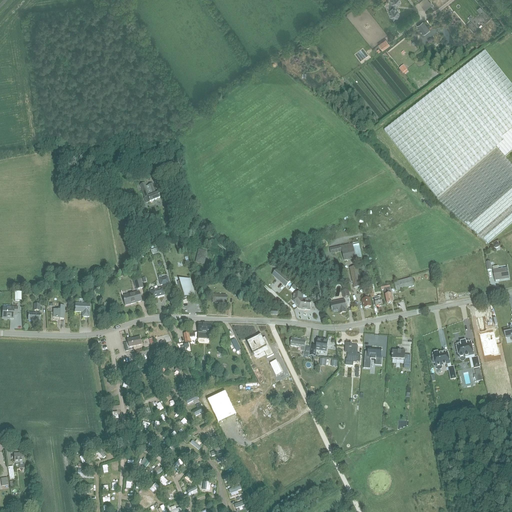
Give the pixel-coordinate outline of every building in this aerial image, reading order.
[(398,1),(399,0),(390,0),(392,1),(391,2),(393,5),(394,4),(394,5),(393,6),(394,7),(393,7),(394,8),(393,9),(393,8),(390,10),(391,12),(389,13),(390,15),(392,18),(394,19),(395,18),(396,19),(399,16),(397,14),(399,12),(397,9),(396,10),(396,9),(397,8),(396,7),(397,7),(396,6),(397,5),(397,6),(400,3),(398,1)] [(417,26),(420,30),(419,31),(420,32),(421,32),(423,34),(429,30),(423,22),(422,23),(421,23),(417,26)] [(386,40),(379,45),(382,50),(389,45),(388,44),(386,40)] [(384,131),(437,199),(496,147),(505,158),(511,152),(511,85),(485,52),(384,131)] [(401,63),(396,67),(402,74),(407,70),(401,63)] [(144,184),(139,186),(144,197),(147,196),(149,202),(160,198),(158,193),(156,194),(152,184),(148,185),(148,186),(146,187),(144,184)] [(353,244),(332,248),(333,254),(343,252),(345,261),(356,259),(353,244)] [(199,251),(196,263),(204,265),(207,253),(199,251)] [(351,268),(355,288),(362,287),(358,266),(351,268)] [(493,270),(494,277),(495,282),(495,281),(503,280),(502,278),(504,278),(509,277),(507,269),(498,271),(498,269),(493,270)] [(275,278),(286,287),(290,282),(277,270),(274,274),(275,278)] [(394,283),(395,287),(396,292),(414,287),(412,278),(394,283)] [(190,279),(190,281),(182,283),(181,281),(177,283),(182,300),(186,299),(186,298),(195,298),(190,279)] [(123,298),(124,301),(125,306),(141,301),(139,292),(138,292),(138,290),(143,288),(140,280),(134,282),(136,290),(137,293),(134,294),(135,295),(123,298)] [(150,290),(151,291),(150,291),(152,299),(157,298),(159,297),(164,296),(163,288),(154,290),(154,289),(153,289),(151,289),(150,290)] [(390,289),(384,290),(386,296),(385,296),(386,299),(387,304),(393,303),(392,298),(391,294),(390,289)] [(299,309),(310,310),(311,303),(309,303),(310,300),(302,299),(303,295),(294,294),(293,302),(299,309)] [(213,295),(213,298),(212,303),(226,304),(226,296),(213,295)] [(363,300),(364,304),(365,309),(371,308),(369,295),(365,296),(366,299),(363,300)] [(374,298),(375,302),(376,307),(382,305),(381,297),(374,298)] [(330,303),(331,309),(331,311),(332,311),(333,313),(339,312),(340,314),(347,313),(346,310),(347,310),(344,300),(330,303)] [(76,305),(75,308),(75,313),(83,313),(82,318),(89,318),(89,305),(76,305)] [(3,309),(3,313),(3,318),(10,318),(10,319),(13,319),(14,314),(17,314),(17,308),(11,308),(11,309),(3,309)] [(64,309),(60,309),(60,311),(53,310),(53,318),(56,318),(57,318),(60,318),(60,320),(64,320),(64,309)] [(210,333),(210,330),(210,325),(198,325),(198,333),(200,333),(200,336),(208,337),(209,333),(210,333)] [(499,337),(498,331),(494,332),(494,331),(493,332),(492,332),(491,333),(491,332),(491,333),(489,333),(489,332),(489,333),(487,333),(487,332),(487,333),(481,334),(481,335),(480,335),(480,336),(479,336),(480,337),(481,340),(480,339),(480,340),(481,340),(483,349),(482,350),(483,350),(484,352),(483,354),(484,353),(485,356),(491,355),(491,356),(492,356),(494,355),(495,359),(499,358),(499,357),(498,355),(500,355),(501,362),(502,362),(499,348),(498,348),(497,345),(496,338),(499,337)] [(183,334),(184,339),(185,344),(188,343),(190,351),(192,351),(188,333),(183,334)] [(260,336),(246,343),(252,354),(263,349),(267,359),(274,355),(265,338),(261,340),(260,336)] [(461,343),(461,345),(456,346),(459,359),(469,356),(472,369),(474,369),(480,367),(477,358),(478,358),(473,336),(469,337),(470,343),(466,344),(465,342),(461,343)] [(127,343),(124,344),(126,352),(133,350),(132,347),(141,345),(139,338),(131,340),(131,339),(127,340),(127,343)] [(167,348),(171,347),(169,338),(162,340),(163,344),(166,344),(167,348)] [(291,346),(296,347),(301,348),(301,351),(305,351),(306,341),(292,339),(291,346)] [(316,351),(326,353),(328,341),(318,339),(317,347),(316,351)] [(231,341),(236,353),(240,351),(235,340),(231,341)] [(346,343),(345,353),(348,354),(347,363),(357,364),(357,363),(360,363),(361,355),(358,355),(358,347),(350,346),(350,344),(346,343)] [(364,369),(364,365),(369,366),(370,360),(371,360),(376,361),(376,360),(377,360),(377,364),(381,365),(381,366),(382,366),(382,358),(381,358),(382,350),(371,349),(369,349),(369,350),(369,352),(365,352),(364,369)] [(410,369),(411,356),(405,355),(405,352),(401,352),(401,351),(398,351),(398,352),(393,351),(393,356),(392,356),(392,357),(393,357),(392,360),(404,361),(404,369),(410,369)] [(433,359),(432,360),(432,362),(433,363),(434,364),(435,364),(435,367),(436,368),(436,369),(437,370),(438,371),(441,370),(442,369),(442,368),(442,367),(442,366),(448,364),(451,380),(456,379),(453,367),(451,368),(450,364),(447,353),(447,352),(442,354),(439,354),(439,353),(436,353),(433,354),(433,355),(433,356),(433,357),(433,359)] [(276,360),(270,363),(276,376),(282,373),(276,360)] [(253,370),(257,381),(263,379),(259,368),(253,370)] [(218,424),(218,423),(235,415),(236,415),(225,392),(207,401),(218,424)] [(192,414),(203,409),(200,404),(190,409),(192,414)] [(192,439),(190,438),(188,440),(195,446),(199,442),(194,437),(192,439)] [(155,441),(152,445),(157,450),(160,446),(155,441)] [(23,454),(14,455),(14,463),(15,463),(16,466),(19,466),(19,469),(24,469),(24,459),(24,458),(23,454)] [(154,489),(155,486),(153,485),(154,482),(148,480),(146,486),(154,489)] [(140,501),(145,507),(151,502),(144,495),(141,498),(142,500),(140,501)]
